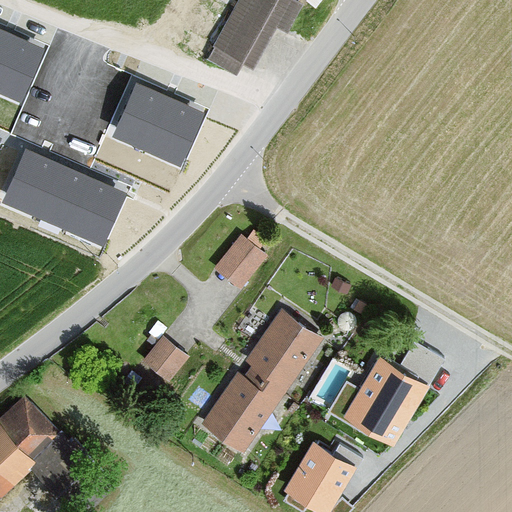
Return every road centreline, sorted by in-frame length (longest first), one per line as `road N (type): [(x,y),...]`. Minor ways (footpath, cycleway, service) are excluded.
road 1 (tertiary): [(0,373),(142,265),(224,183),(362,0)]
road 2 (track): [(511,355),(224,183)]
